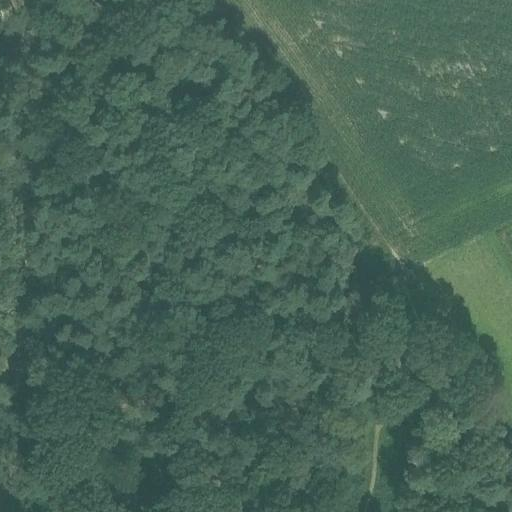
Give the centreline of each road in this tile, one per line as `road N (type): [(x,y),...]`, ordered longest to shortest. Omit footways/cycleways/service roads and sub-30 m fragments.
road 1 (unclassified): [(0,326),(18,0)]
road 2 (track): [(384,278),(328,511)]
